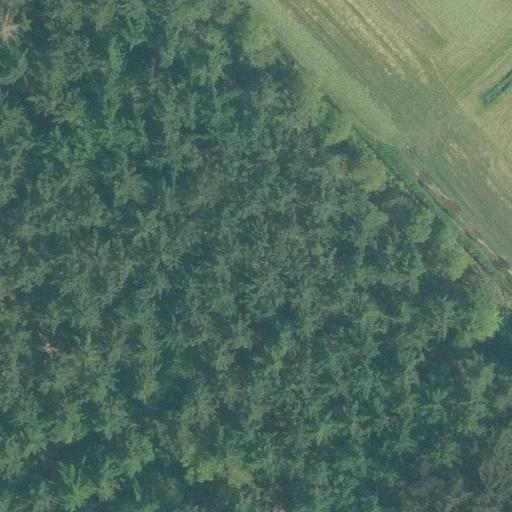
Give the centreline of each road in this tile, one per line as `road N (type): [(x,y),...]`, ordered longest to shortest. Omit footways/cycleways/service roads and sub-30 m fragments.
road 1 (track): [(0,495),(154,425),(301,511)]
road 2 (track): [(0,281),(81,371),(154,425)]
